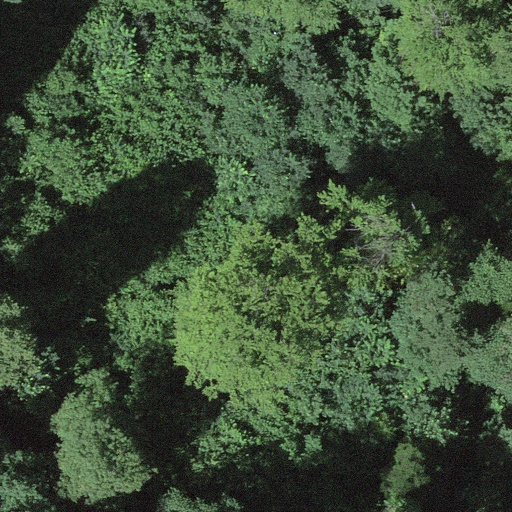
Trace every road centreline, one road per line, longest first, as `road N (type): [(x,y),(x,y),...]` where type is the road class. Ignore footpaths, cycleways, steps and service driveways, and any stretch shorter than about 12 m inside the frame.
road 1 (track): [(511,453),(376,275),(220,0)]
road 2 (track): [(85,511),(0,423)]
